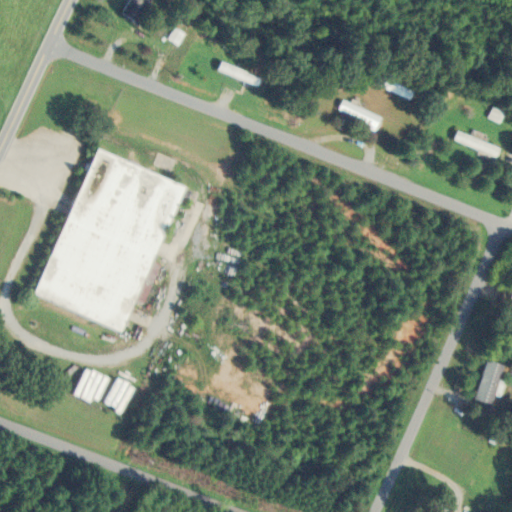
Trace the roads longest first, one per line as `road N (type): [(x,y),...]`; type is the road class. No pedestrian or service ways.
road 1 (residential): [(511,229),(317,149),(236,126),(51,43)]
road 2 (residential): [(376,511),(499,225)]
road 3 (residential): [(0,421),(232,511)]
road 4 (residential): [(0,150),(71,0)]
